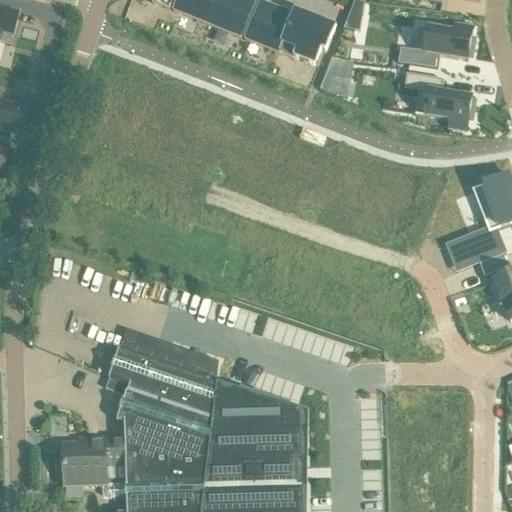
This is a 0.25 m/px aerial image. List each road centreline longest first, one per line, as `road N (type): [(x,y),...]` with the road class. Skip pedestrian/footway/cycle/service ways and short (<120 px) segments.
road 1 (residential): [(212,196),(417,264),(460,355),(482,372)]
road 2 (residential): [(17,511),(18,253)]
road 3 (unclassified): [(37,192),(101,4)]
road 4 (residential): [(482,372),(485,511)]
